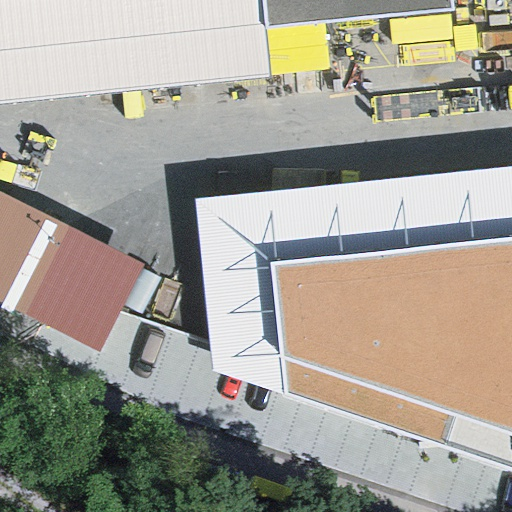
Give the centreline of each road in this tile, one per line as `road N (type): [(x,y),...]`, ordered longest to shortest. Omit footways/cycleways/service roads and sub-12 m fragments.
road 1 (unclassified): [(0,356),(382,511)]
road 2 (unknown): [(511,165),(119,155)]
